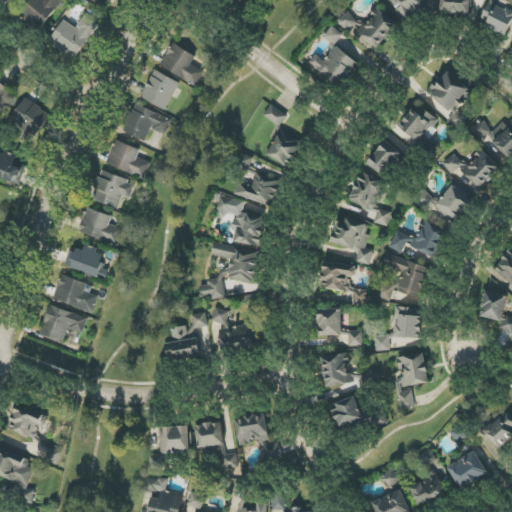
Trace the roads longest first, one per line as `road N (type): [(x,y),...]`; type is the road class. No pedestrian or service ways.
road 1 (residential): [(451,44),(411,58),(349,127),(317,190),(295,266),(287,382),(342,511)]
road 2 (residential): [(0,360),(109,395),(221,395),(287,382)]
road 3 (residential): [(159,0),(84,104),(37,241)]
road 4 (residential): [(183,0),(349,127)]
road 5 (residential): [(511,197),(462,275),(458,317),(470,351)]
